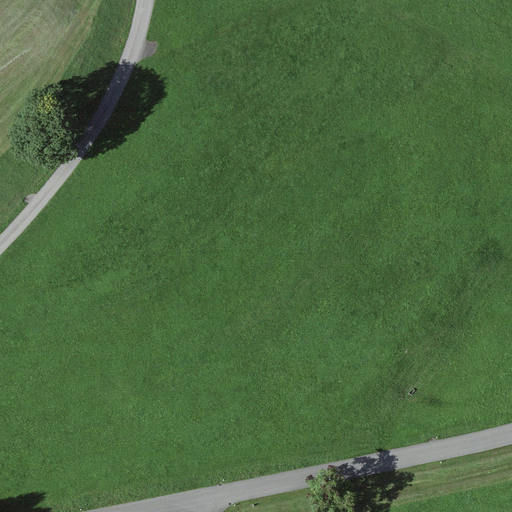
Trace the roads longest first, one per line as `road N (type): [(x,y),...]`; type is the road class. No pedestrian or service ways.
road 1 (unclassified): [(511,435),(117,511)]
road 2 (residential): [(0,232),(67,163),(131,58),(139,0)]
